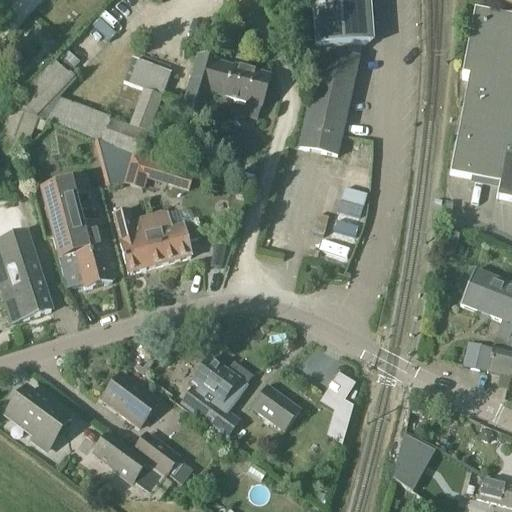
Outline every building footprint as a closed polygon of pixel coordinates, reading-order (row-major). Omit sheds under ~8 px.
[(0,0),(0,10),(9,0),(0,0)] [(311,0),(315,48),(362,45),(358,0),(311,0)] [(511,8),(511,0),(503,0),(502,7),(511,8)] [(511,17),(472,10),(460,76),(467,77),(449,177),(498,186),(496,200),(511,203),(511,17)] [(255,36),(242,31),(237,46),(250,51),(255,36)] [(358,60),(319,52),(297,150),(337,159),(358,60)] [(196,58),(189,83),(181,113),(202,119),(209,96),(247,107),(245,115),(257,119),(269,79),(196,58)] [(27,90),(9,109),(12,112),(38,120),(48,124),(117,150),(130,155),(139,158),(169,76),(169,75),(131,60),(122,84),(142,92),(129,127),(62,102),(58,101),(74,83),(72,81),(78,74),(64,62),(58,68),(52,63),(27,90)] [(130,155),(122,186),(144,192),(146,181),(167,187),(171,170),(138,159),(139,158),(130,155)] [(58,186),(39,190),(65,291),(82,287),(83,292),(111,285),(96,225),(79,230),(71,203),(89,198),(84,179),(67,183),(66,178),(57,181),(58,186)] [(193,224),(181,227),(170,230),(166,216),(160,215),(130,223),(127,214),(111,218),(127,276),(190,259),(186,243),(197,240),(193,224)] [(460,236),(445,232),(439,252),(454,257),(460,236)] [(25,234),(0,241),(0,291),(11,325),(22,322),(50,313),(25,234)] [(505,351),(511,333),(511,287),(474,272),(460,307),(502,324),(496,338),(492,349),(493,349),(504,352),(505,351)] [(468,343),(462,368),(483,373),(511,379),(511,353),(504,352),(493,349),(492,349),(468,343)] [(199,388),(184,407),(206,423),(228,440),(241,423),(230,415),(240,402),(250,389),(211,360),(193,384),(199,388)] [(100,402),(138,430),(157,404),(119,375),(100,402)] [(301,414),(268,390),(253,411),(285,435),(301,414)] [(24,393),(6,417),(34,437),(30,441),(45,452),(66,424),(24,393)] [(327,393),(319,405),(333,414),(329,427),(345,437),(352,409),(344,404),(327,393)] [(483,432),(479,441),(488,444),(492,435),(483,432)] [(136,457),(135,458),(107,437),(92,456),(133,487),(148,467),(136,457)] [(166,480),(167,479),(181,489),(192,474),(178,464),(180,462),(150,438),(136,457),(148,467),(166,480)] [(511,485),(482,478),(479,489),(511,497),(511,485)] [(511,506),(511,497),(479,489),(476,500),(511,509),(511,506)]
